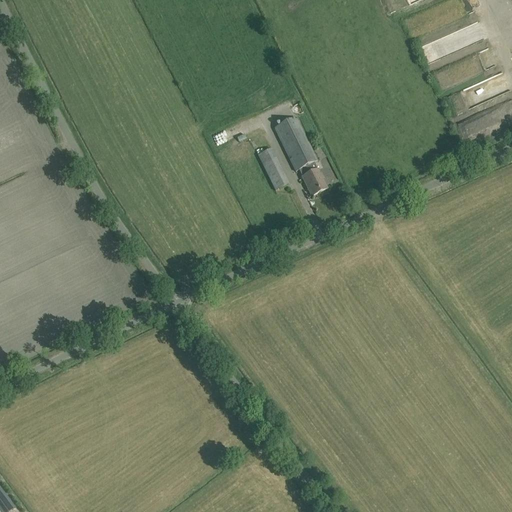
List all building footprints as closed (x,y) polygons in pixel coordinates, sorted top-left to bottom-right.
[(410,11),(415,30),(434,25),(429,6),(410,11)] [(433,40),(438,55),(482,41),(476,26),(433,40)] [(500,71),(451,97),(458,109),(507,84),(500,71)] [(447,82),(456,77),(454,72),(444,77),(447,82)] [(260,97),(254,100),(258,109),(264,106),(260,97)] [(293,99),(285,101),(288,109),(295,106),(293,99)] [(317,170),(314,164),(317,162),(295,119),(274,130),(295,173),(299,171),(302,178),(311,198),(327,190),(321,179),(323,178),(321,174),(320,175),(317,170)] [(275,192),(288,185),(270,150),(258,156),(275,192)] [(5,495),(0,499),(0,507),(2,510),(11,503),(5,495)]
